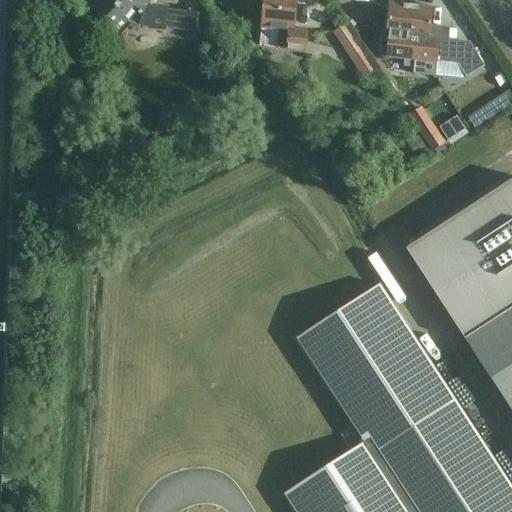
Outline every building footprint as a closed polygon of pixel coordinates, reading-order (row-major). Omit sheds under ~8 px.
[(104,22),(119,36),(119,35),(119,34),(129,23),(136,29),(139,26),(147,27),(147,28),(165,30),(167,8),(146,6),(148,4),(143,0),(102,0),(91,12),(92,13),(87,18),(98,29),(104,22)] [(264,0),(259,46),(286,50),(286,49),(304,51),(307,31),(294,30),(297,0),(264,0)] [(390,4),(386,36),(388,36),(387,57),(405,59),(405,65),(413,66),(412,74),(413,74),(415,60),(415,55),(420,55),(422,39),(408,38),(412,6),(402,5),(400,3),(394,2),(392,4),(390,4)] [(412,6),(408,38),(422,39),(420,55),(415,55),(415,60),(437,62),(456,64),(465,78),(484,66),(469,42),(446,40),(447,28),(431,26),(433,8),(431,8),(429,5),(423,4),(421,7),(412,6)] [(332,33),(350,60),(363,51),(346,25),(332,33)] [(415,60),(413,74),(435,77),(437,63),(437,62),(415,60)] [(491,118),(511,104),(511,98),(508,93),(484,108),(491,118)] [(410,116),(423,135),(433,151),(445,143),(422,108),(410,116)] [(408,143),(412,149),(423,142),(419,136),(408,143)] [(511,180),(406,249),(511,411),(511,180)] [(82,263),(48,280),(56,297),(91,280),(82,263)] [(511,511),(511,486),(380,284),(296,339),(364,443),(284,494),(295,511),(511,511)]
